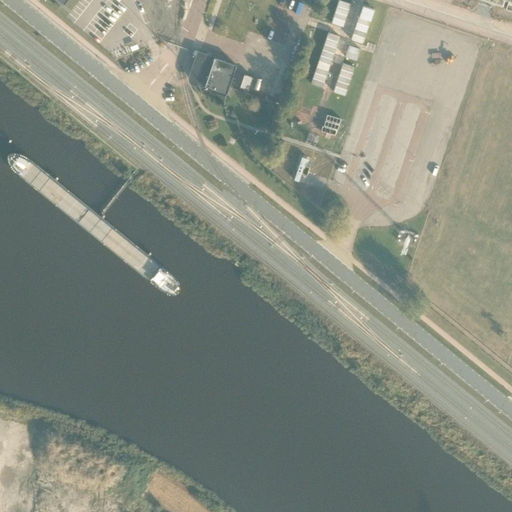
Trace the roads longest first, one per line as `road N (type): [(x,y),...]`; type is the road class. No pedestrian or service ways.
road 1 (tertiary): [(330,268),(7,0)]
road 2 (tertiary): [(511,414),(330,268)]
